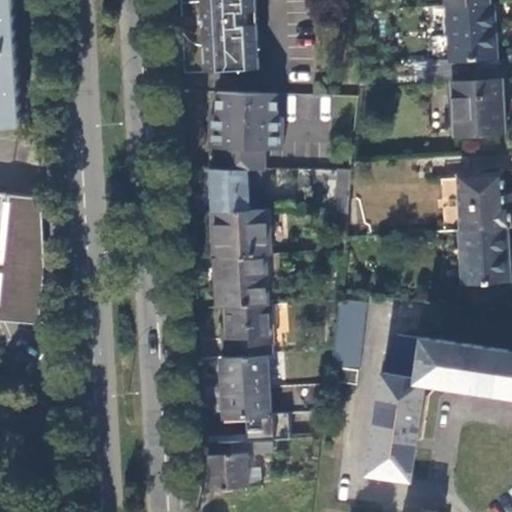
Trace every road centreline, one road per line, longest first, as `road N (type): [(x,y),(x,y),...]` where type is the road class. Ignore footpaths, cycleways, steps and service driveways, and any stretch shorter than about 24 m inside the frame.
road 1 (residential): [(166,511),(135,0)]
road 2 (secondary): [(103,318),(115,511)]
road 3 (secondary): [(115,511),(103,318)]
road 4 (secondary): [(103,318),(89,135)]
road 5 (secondary): [(89,135),(103,318)]
